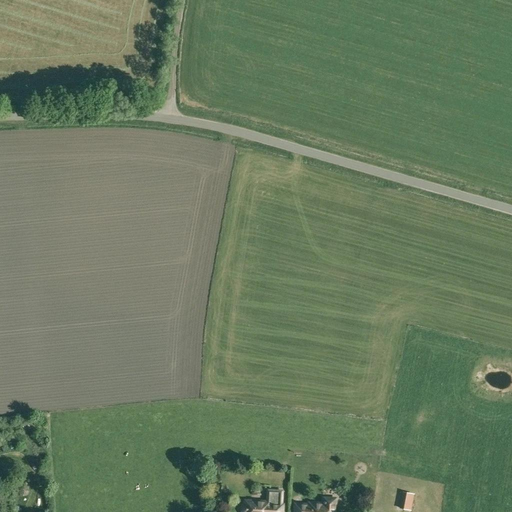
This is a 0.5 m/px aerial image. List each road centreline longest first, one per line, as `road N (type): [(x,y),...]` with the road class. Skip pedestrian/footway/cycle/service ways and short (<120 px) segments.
road 1 (unclassified): [(511,211),(169,117)]
road 2 (unclassified): [(169,117),(0,117)]
